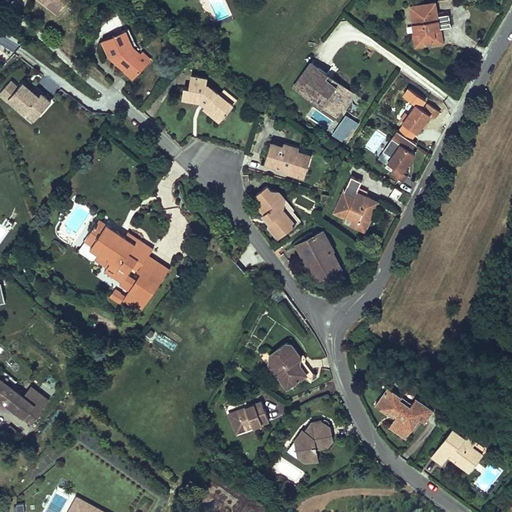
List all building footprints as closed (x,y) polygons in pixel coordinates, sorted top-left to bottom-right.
[(41,0),(49,7),(51,4),(59,10),(67,0),(41,0)] [(438,16),(436,2),(410,6),(412,16),(414,15),(415,23),(413,24),(416,46),(425,45),(424,38),(432,37),(433,43),(442,42),(440,29),(438,16)] [(49,7),(57,13),(59,10),(51,4),(49,7)] [(438,16),(440,29),(451,27),(449,14),(438,16)] [(126,30),(133,47),(136,45),(129,28),(126,30)] [(126,30),(102,40),(110,57),(115,54),(124,62),(120,66),(133,79),(146,65),(137,57),(140,53),(133,47),(126,30)] [(137,57),(146,65),(152,59),(143,51),(140,53),(137,57)] [(115,54),(110,57),(120,66),(124,62),(115,54)] [(311,62),(294,86),(321,105),(325,100),(334,106),(345,91),(324,76),(326,73),(311,62)] [(17,84),(8,79),(0,92),(0,93),(11,100),(12,97),(41,113),(54,91),(23,73),(17,84)] [(351,91),(326,73),(324,76),(345,91),(334,106),(325,100),(321,105),(335,115),(351,91)] [(184,87),(182,98),(200,101),(201,99),(206,99),(209,101),(206,106),(204,108),(212,115),(215,111),(223,117),(233,105),(220,94),(213,88),(206,87),(207,83),(208,78),(191,75),(189,88),(184,87)] [(233,105),(238,99),(225,88),(220,94),(233,105)] [(424,122),(430,114),(434,117),(439,110),(428,103),(423,109),(416,104),(408,115),(403,122),(402,123),(416,133),(421,126),(424,122)] [(212,115),(220,121),(223,117),(215,111),(212,115)] [(403,122),(408,115),(405,113),(400,120),(403,122)] [(346,114),(332,135),(343,143),(357,122),(346,114)] [(397,151),(403,144),(400,142),(395,149),(397,151)] [(303,178),(307,167),(301,165),(304,156),(296,154),(297,151),(298,147),(285,143),(284,147),(272,143),(267,159),(265,165),(287,171),(287,172),(303,178)] [(412,160),(417,153),(403,143),(403,144),(397,151),(389,162),(397,168),(392,174),(403,182),(408,175),(404,172),(409,164),(412,160)] [(301,165),(307,167),(310,155),(297,151),(296,154),(304,156),(301,165)] [(362,179),(352,174),(335,212),(346,217),(344,222),(365,231),(376,207),(369,203),(371,198),(366,196),(368,191),(359,186),(362,179)] [(268,185),(256,194),(262,203),(258,206),(264,214),(270,221),(269,223),(268,226),(272,231),(276,229),(281,235),(296,224),(284,210),(285,201),(286,198),(279,190),(271,189),(268,185)] [(402,191),(396,187),(391,195),(397,199),(402,191)] [(371,198),(369,203),(376,207),(378,201),(371,198)] [(284,210),(296,224),(301,220),(285,201),(284,210)] [(138,270),(138,269),(148,255),(153,247),(144,241),(135,235),(132,240),(128,246),(122,242),(126,236),(106,223),(98,235),(105,240),(99,250),(97,253),(99,254),(101,252),(108,257),(107,259),(110,261),(107,267),(104,271),(121,282),(119,285),(129,291),(123,300),(141,311),(159,283),(141,271),(136,280),(127,274),(132,266),(138,270)] [(272,231),(278,238),(281,235),(276,229),(272,231)] [(317,280),(341,268),(332,251),(334,250),(324,230),(296,244),(302,255),(307,265),(309,264),(317,280)] [(105,240),(98,235),(91,245),(99,250),(105,240)] [(132,240),(126,236),(122,242),(128,246),(132,240)] [(99,254),(95,259),(107,267),(110,261),(107,259),(108,257),(101,252),(99,254)] [(243,271),(227,253),(198,278),(223,307),(252,282),(243,271)] [(141,271),(159,283),(169,268),(148,255),(138,269),(141,271)] [(286,342),(270,353),(269,358),(277,369),(276,374),(284,385),(289,386),(306,374),(296,359),(301,356),(291,343),(286,342)] [(305,363),(301,356),(296,359),(306,374),(311,370),(305,363)] [(269,358),(268,363),(276,374),(277,369),(269,358)] [(0,398),(32,423),(42,412),(41,410),(49,400),(31,386),(24,396),(0,377),(0,398)] [(412,403),(388,386),(375,404),(390,414),(392,411),(397,414),(395,418),(389,426),(406,438),(419,419),(425,423),(434,409),(416,397),(412,403)] [(265,409),(261,400),(249,405),(248,406),(249,407),(246,408),(245,406),(236,410),(237,412),(229,415),(236,430),(243,427),(244,430),(269,420),(265,409)] [(319,441),(327,446),(332,439),(330,426),(320,419),(312,421),(305,430),(303,429),(287,451),(305,462),(319,459),(317,448),(316,445),(319,441)] [(464,436),(453,428),(432,457),(442,464),(448,456),(450,453),(458,459),(457,462),(466,469),(479,450),(482,451),(485,447),(484,445),(466,432),(464,436)] [(479,450),(466,469),(469,471),(483,452),(482,451),(479,450)] [(450,453),(448,456),(457,462),(458,459),(450,453)] [(484,469),(482,469),(474,484),(488,492),(501,468),(488,461),(484,469)] [(102,511),(75,498),(67,511),(102,511)] [(14,511),(23,511),(24,503),(15,504),(14,511)]
